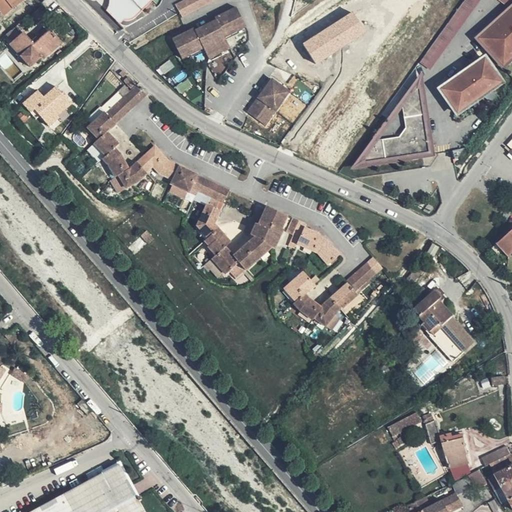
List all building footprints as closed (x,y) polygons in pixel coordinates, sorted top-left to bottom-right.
[(0,0),(0,10),(4,16),(23,0),(0,0)] [(91,0),(92,1),(97,1),(106,10),(119,23),(123,20),(126,21),(134,18),(139,13),(152,1),(151,0),(91,0)] [(183,18),(217,0),(188,0),(177,6),(181,13),(183,18)] [(461,0),(421,64),(432,71),(477,0),(461,0)] [(511,7),(478,39),(491,54),(499,62),(504,66),(511,58),(511,7)] [(235,8),(215,18),(217,21),(196,32),(194,29),(173,41),(183,60),(204,49),(210,59),(231,49),(225,38),(246,27),(235,8)] [(354,11),(303,43),(316,64),(367,31),(354,11)] [(9,41),(21,33),(17,27),(5,36),(9,41)] [(25,33),(13,44),(23,55),(21,58),(30,68),(41,58),(39,56),(58,39),(51,31),(35,45),(25,33)] [(62,43),(58,39),(39,56),(41,58),(43,60),(62,43)] [(23,55),(13,44),(10,46),(21,58),(23,55)] [(499,62),(491,54),(441,91),(459,115),(502,82),(492,68),(499,62)] [(425,75),(404,102),(408,131),(403,139),(379,142),(355,170),(436,157),(425,75)] [(124,82),(131,89),(136,85),(129,77),(124,82)] [(288,92),(270,78),(245,111),(263,124),(288,92)] [(147,97),(138,86),(133,90),(143,100),(147,97)] [(44,98),(38,92),(24,105),(31,113),(35,110),(50,127),(60,119),(58,117),(72,105),(56,88),(44,98)] [(143,100),(133,90),(131,92),(128,95),(137,105),(143,100)] [(132,110),(137,105),(128,95),(123,100),(132,110)] [(127,116),(132,110),(123,100),(117,105),(127,116)] [(122,120),(127,116),(117,105),(112,110),(122,120)] [(112,110),(107,114),(117,125),(122,120),(112,110)] [(89,128),(100,140),(108,133),(117,125),(107,114),(105,113),(89,128)] [(100,140),(96,144),(107,156),(115,149),(120,145),(108,133),(100,140)] [(511,152),(504,144),(500,148),(511,158),(511,152)] [(171,185),(172,185),(180,168),(168,162),(155,147),(138,163),(147,173),(154,167),(160,174),(173,181),(171,185)] [(107,156),(104,159),(111,168),(116,178),(120,176),(130,170),(123,157),(115,149),(107,156)] [(463,151),(449,153),(450,160),(464,159),(463,151)] [(139,182),(148,174),(147,173),(138,163),(130,170),(120,176),(127,189),(139,182)] [(180,168),(172,185),(189,194),(191,189),(198,176),(180,168)] [(191,189),(198,192),(204,179),(198,176),(191,189)] [(204,179),(198,192),(205,196),(211,182),(204,179)] [(211,199),(217,185),(211,182),(205,196),(211,199)] [(218,202),(224,189),(217,185),(211,199),(218,202)] [(218,202),(223,205),(230,191),(224,189),(218,202)] [(208,239),(219,230),(214,224),(220,212),(208,206),(198,227),(208,239)] [(239,264),(245,271),(271,249),(275,251),(284,232),(286,233),(293,219),(268,208),(259,226),(256,226),(251,237),(255,239),(241,251),(233,257),(239,264)] [(286,233),(293,236),(299,222),(293,219),(286,233)] [(299,222),(293,236),(299,239),(305,228),(306,225),(299,222)] [(291,242),(313,252),(320,238),(321,235),(305,228),(299,239),(293,236),(291,242)] [(511,228),(495,244),(507,257),(511,253),(511,228)] [(208,248),(216,256),(226,248),(231,243),(219,230),(208,239),(206,242),(209,246),(208,248)] [(141,238),(148,245),(154,240),(147,232),(141,238)] [(320,238),(313,252),(318,254),(329,266),(340,256),(327,241),(320,238)] [(216,256),(212,260),(226,275),(239,264),(233,257),(226,248),(216,256)] [(378,275),(383,270),(374,259),(368,264),(378,275)] [(409,280),(411,283),(412,283),(428,266),(422,261),(407,279),(409,280)] [(372,280),(378,275),(368,264),(363,269),(372,280)] [(370,282),(372,280),(363,269),(357,274),(367,284),(370,282)] [(286,290),(296,303),(305,295),(316,287),(304,274),(286,290)] [(367,284),(357,274),(352,278),(361,289),(367,284)] [(348,285),(356,294),(361,289),(352,278),(347,283),(348,285)] [(356,294),(358,296),(372,285),(370,282),(367,284),(361,289),(356,294)] [(340,310),(341,312),(358,296),(356,294),(348,285),(331,300),(340,310)] [(430,295),(423,288),(406,304),(413,313),(415,311),(425,322),(423,324),(454,360),(473,343),(450,317),(452,316),(438,300),(443,295),(437,289),(430,295)] [(394,291),(387,299),(390,303),(398,295),(394,291)] [(300,312),(313,321),(315,319),(321,309),(311,302),(305,295),(296,303),(294,304),(300,312)] [(336,314),(340,310),(331,300),(321,309),(315,319),(325,327),(336,314)] [(374,377),(386,366),(385,365),(372,374),(374,377)] [(390,372),(386,366),(374,377),(377,381),(390,372)] [(24,382),(28,376),(14,368),(10,373),(24,382)] [(503,379),(491,380),(492,387),(504,386),(503,379)] [(422,422),(418,413),(389,428),(395,442),(393,444),(396,449),(407,442),(403,436),(399,439),(397,435),(422,422)] [(439,434),(435,421),(426,425),(432,445),(439,442),(439,434)] [(469,464),(464,439),(453,442),(451,434),(441,437),(443,445),(450,469),(469,464)] [(490,465),(511,454),(507,446),(483,459),(486,466),(490,465)] [(511,462),(511,455),(511,454),(490,465),(494,472),(511,462)] [(110,468),(112,466),(111,464),(102,469),(101,467),(87,475),(90,481),(102,475),(110,468)] [(71,511),(110,479),(121,469),(119,465),(113,468),(111,470),(102,475),(76,497),(58,511),(71,511)] [(511,468),(496,477),(502,487),(503,487),(510,500),(511,504),(511,468)] [(110,511),(133,492),(121,469),(110,479),(71,511),(110,511)] [(476,490),(487,483),(480,471),(468,477),(469,478),(457,484),(463,493),(474,487),(476,490)] [(58,511),(76,497),(102,475),(90,481),(55,500),(31,511),(58,511)] [(502,487),(496,477),(489,481),(502,504),(510,500),(503,487),(502,487)] [(451,483),(429,496),(433,503),(455,491),(451,483)] [(143,511),(133,492),(110,511),(143,511)] [(426,497),(403,508),(405,511),(410,510),(410,511),(452,511),(463,506),(456,493),(443,500),(444,501),(432,507),(426,497)]
